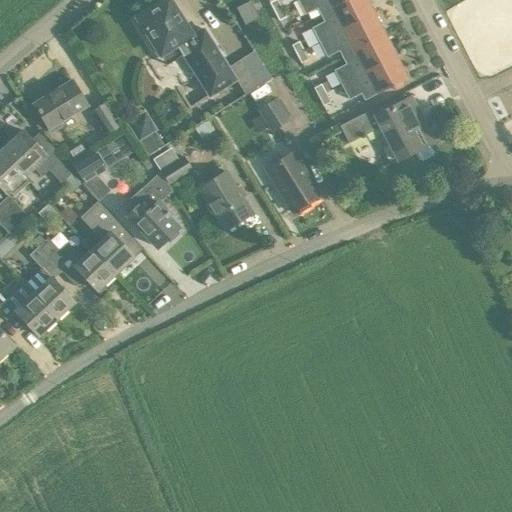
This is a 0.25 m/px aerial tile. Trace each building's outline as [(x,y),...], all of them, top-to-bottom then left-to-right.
[(227,68),(215,48),(203,29),(191,36),(185,27),(186,26),(177,11),(175,12),(168,0),(166,0),(137,18),(149,38),(146,40),(156,57),(176,45),(208,96),(235,80),(227,68)] [(274,12),(281,9),(276,0),(270,3),(274,12)] [(298,0),(297,0),(305,15),(317,8),(320,15),(350,0),(298,0)] [(312,28),(319,43),(374,14),(366,0),(350,0),(320,15),(324,22),(312,28)] [(245,25),(258,18),(250,1),(237,8),(245,25)] [(286,18),(281,9),(274,12),(279,21),(286,18)] [(339,51),(342,58),(385,36),(374,14),(319,43),(327,57),(339,51)] [(385,36),(342,58),(346,64),(334,71),(341,85),(396,57),(385,36)] [(296,55),(303,51),(298,43),(292,46),(296,55)] [(303,51),(296,55),(301,64),(308,60),(303,51)] [(254,52),(227,68),(235,80),(235,79),(245,95),(258,87),(267,81),(271,79),(254,52)] [(376,95),(394,86),(396,90),(404,85),(402,82),(408,79),(396,57),(341,85),(349,100),(361,94),(364,101),(376,95)] [(33,105),(48,131),(49,130),(52,134),(62,128),(60,123),(87,107),(71,82),(33,105)] [(320,85),(314,89),(318,97),(325,94),(320,85)] [(325,94),(318,97),(323,106),(329,103),(325,94)] [(434,152),(430,143),(433,142),(409,97),(375,115),(371,109),(340,126),(349,144),(379,128),(396,161),(413,152),(417,160),(423,162),(433,157),(434,152)] [(287,119),(274,99),(258,110),(271,130),(287,119)] [(104,102),(89,111),(105,136),(119,127),(104,102)] [(156,131),(145,112),(126,123),(146,155),(162,145),(154,132),(156,131)] [(23,177),(32,169),(41,178),(49,170),(62,184),(63,183),(71,174),(54,157),(58,153),(40,134),(32,141),(23,132),(0,153),(23,177)] [(105,168),(133,151),(122,134),(95,151),(105,168)] [(79,143),(68,150),(73,159),(83,153),(85,152),(79,143)] [(81,180),(102,166),(91,148),(85,152),(83,153),(73,159),(69,162),(81,180)] [(160,172),(178,160),(170,149),(153,160),(160,172)] [(293,152),(265,169),(292,211),(319,194),(293,152)] [(0,188),(5,194),(23,177),(0,153),(0,188)] [(160,172),(168,184),(191,169),(184,157),(160,172)] [(225,230),(252,213),(225,171),(198,188),(207,202),(205,204),(213,217),(215,215),(225,230)] [(178,227),(168,216),(169,215),(158,204),(162,200),(151,188),(145,194),(141,189),(129,200),(136,208),(128,216),(157,246),(166,238),(169,241),(179,232),(176,229),(178,227)] [(9,195),(0,203),(0,206),(17,225),(27,215),(9,195)] [(100,242),(92,251),(113,274),(132,257),(125,249),(134,241),(97,202),(79,219),(100,242)] [(17,225),(0,206),(0,223),(9,232),(17,225)] [(18,226),(4,239),(13,248),(27,236),(18,226)] [(39,235),(33,241),(39,248),(45,242),(39,235)] [(78,279),(81,276),(96,291),(113,274),(92,251),(81,261),(66,245),(59,252),(48,240),(45,242),(39,248),(57,268),(57,267),(75,286),(78,284),(78,279)] [(42,269),(23,286),(54,319),(73,302),(48,276),(57,268),(39,248),(30,256),(42,269)] [(23,286),(6,303),(8,305),(15,312),(37,336),(54,319),(23,286)] [(0,333),(0,358),(12,346),(0,333)]
